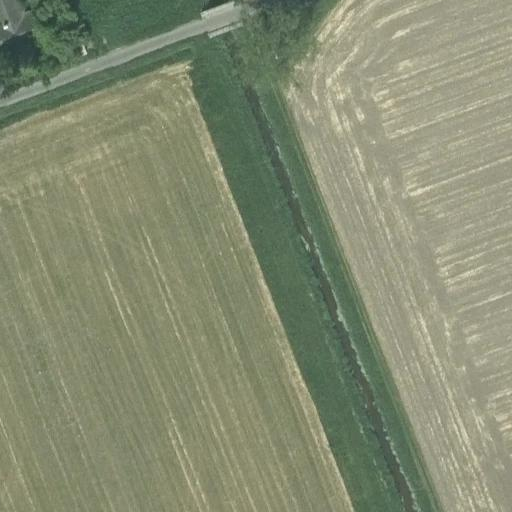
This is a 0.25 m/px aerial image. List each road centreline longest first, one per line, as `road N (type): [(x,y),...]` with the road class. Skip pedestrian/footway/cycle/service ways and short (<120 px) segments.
road 1 (track): [(243,8),(436,511)]
road 2 (track): [(0,97),(267,0)]
